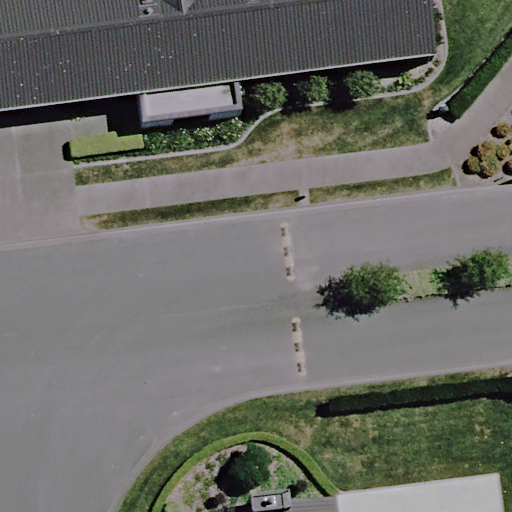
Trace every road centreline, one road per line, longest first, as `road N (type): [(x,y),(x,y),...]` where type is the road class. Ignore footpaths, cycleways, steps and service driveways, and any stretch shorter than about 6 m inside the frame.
road 1 (residential): [(7,275),(511,218)]
road 2 (residential): [(511,330),(19,380)]
road 3 (residential): [(19,380),(32,511)]
